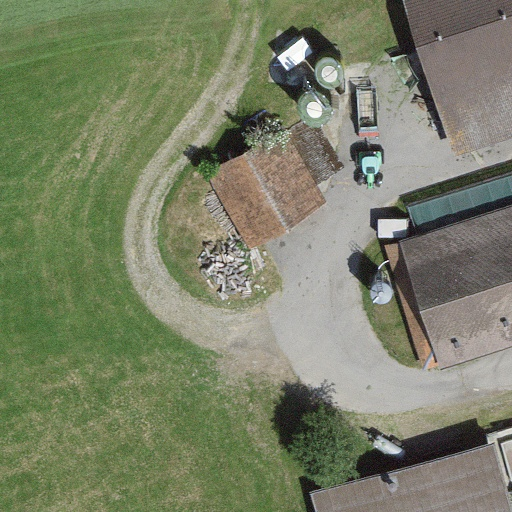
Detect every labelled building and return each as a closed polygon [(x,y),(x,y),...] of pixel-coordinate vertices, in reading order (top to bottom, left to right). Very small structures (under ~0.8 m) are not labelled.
[(511,0),(425,0),(471,149),(511,137),(511,0)] [(222,189),(264,254),(341,205),(328,185),(367,160),(339,116),(222,189)] [(511,162),(410,186),(417,217),(511,195),(511,162)] [(511,213),(408,246),(447,372),(511,351),(511,213)] [(327,493),(332,511),(511,511),(511,443),(511,442),(327,493)]
